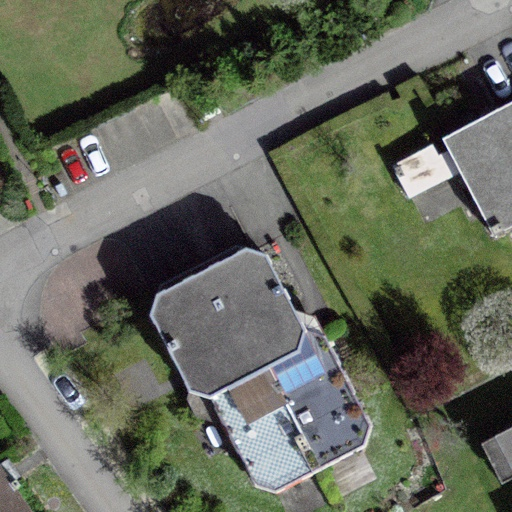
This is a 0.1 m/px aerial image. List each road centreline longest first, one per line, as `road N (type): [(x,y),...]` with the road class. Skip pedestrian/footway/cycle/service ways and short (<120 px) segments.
road 1 (residential): [(0,273),(190,166),(511,8)]
road 2 (residential): [(102,511),(0,361)]
